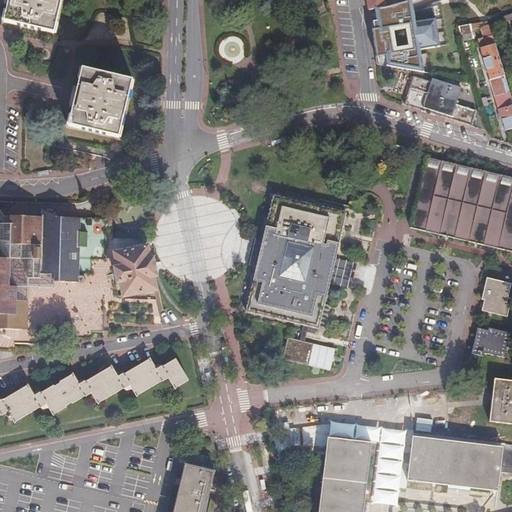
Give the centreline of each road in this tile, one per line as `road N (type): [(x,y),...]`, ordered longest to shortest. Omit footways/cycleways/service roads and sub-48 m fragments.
road 1 (residential): [(210,326),(0,367)]
road 2 (tertiary): [(176,156),(328,111),(361,113)]
road 3 (residential): [(176,156),(60,188),(0,189)]
road 4 (tertiary): [(210,326),(176,156)]
road 5 (residential): [(0,459),(169,424)]
road 6 (tertiary): [(176,156),(191,106),(193,0)]
road 7 (tertiary): [(361,113),(511,159)]
road 8 (tertiary): [(175,0),(176,156)]
